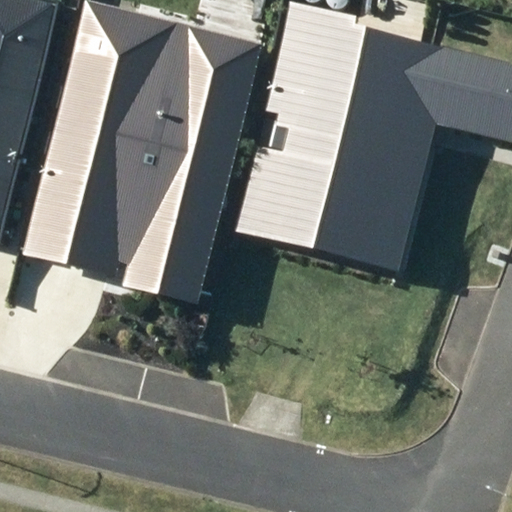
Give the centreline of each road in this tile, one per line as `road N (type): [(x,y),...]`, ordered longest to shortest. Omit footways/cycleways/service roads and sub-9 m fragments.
road 1 (residential): [(0,404),(429,511)]
road 2 (residential): [(511,341),(446,511)]
